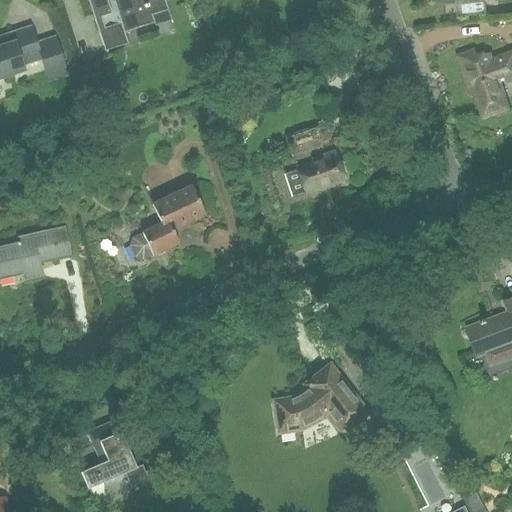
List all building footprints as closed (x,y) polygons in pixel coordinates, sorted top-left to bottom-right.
[(90,0),(89,1),(106,51),(129,44),(125,33),(155,23),(152,16),(169,10),(165,0),(90,0)] [(362,26),(351,29),(356,45),(367,41),(362,26)] [(41,60),(31,27),(6,35),(10,46),(0,48),(0,80),(25,72),(23,66),(41,60)] [(475,51),(458,57),(465,79),(469,78),(483,119),(509,110),(498,80),(511,74),(511,53),(491,61),(489,55),(478,58),(475,51)] [(354,72),(365,100),(385,92),(374,64),(354,72)] [(101,67),(86,73),(90,84),(105,78),(101,67)] [(286,138),(297,170),(297,172),(285,176),(292,196),(304,192),(304,194),(344,180),(335,153),(326,156),(316,128),(286,138)] [(56,150),(60,162),(77,157),(73,144),(56,150)] [(207,216),(192,186),(153,205),(162,224),(132,238),(130,246),(135,258),(143,260),(152,256),(153,257),(180,244),(173,230),(181,226),(184,227),(207,216)] [(0,247),(0,279),(23,274),(25,284),(42,280),(38,262),(70,255),(64,228),(19,238),(20,243),(0,247)] [(509,314),(467,330),(477,356),(487,352),(492,364),(511,355),(511,299),(505,303),(509,314)] [(277,402),(274,403),(279,433),(302,429),(302,431),(306,430),(318,424),(327,417),(341,435),(348,429),(368,413),(327,364),(301,384),(306,390),(298,395),(277,402)] [(426,413),(417,394),(395,403),(405,423),(426,413)] [(81,472),(89,489),(125,473),(131,487),(149,479),(147,475),(150,474),(147,467),(144,468),(143,464),(137,467),(121,432),(126,430),(120,417),(87,431),(93,446),(100,442),(108,461),(81,472)] [(421,446),(443,498),(471,487),(450,434),(421,446)] [(464,496),(472,511),(486,511),(475,490),(464,496)]
